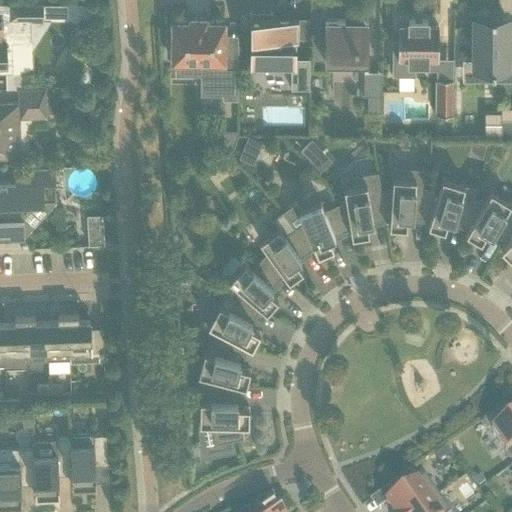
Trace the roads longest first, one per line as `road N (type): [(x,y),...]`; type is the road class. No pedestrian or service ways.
road 1 (residential): [(511,342),(479,308),(439,289),(386,290),(360,304),(329,326),(306,363),(299,410),(310,463)]
road 2 (residential): [(0,291),(132,285)]
road 3 (residential): [(190,511),(310,463)]
